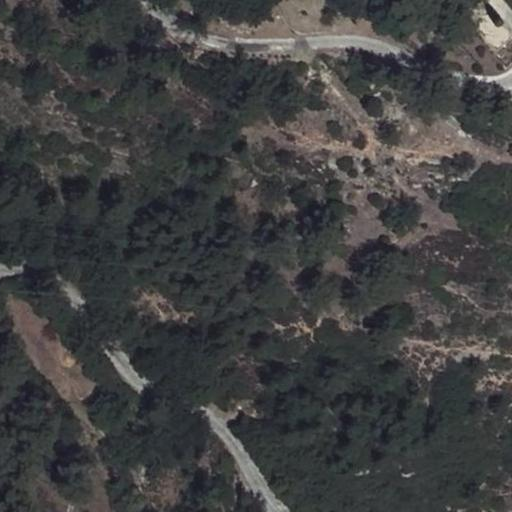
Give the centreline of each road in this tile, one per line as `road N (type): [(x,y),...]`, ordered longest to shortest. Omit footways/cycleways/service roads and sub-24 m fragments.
road 1 (residential): [(0,270),(47,275),(69,288),(131,383),(230,435),(279,511)]
road 2 (unknown): [(511,58),(487,66),(341,28),(195,28),(161,15),(148,0)]
